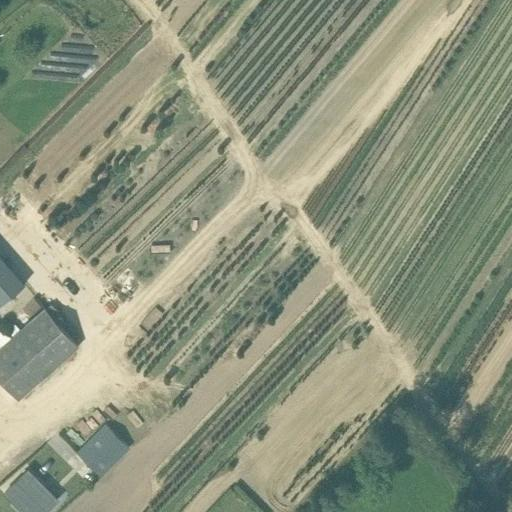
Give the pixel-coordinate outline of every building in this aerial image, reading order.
[(0,305),(26,281),(0,252),(0,305)] [(0,348),(0,377),(18,399),(79,345),(46,308),(0,348)] [(79,451),(103,473),(129,445),(105,423),(79,451)] [(28,469),(4,492),(24,511),(44,511),(58,499),(28,469)] [(125,483),(135,501),(152,491),(142,474),(125,483)]
